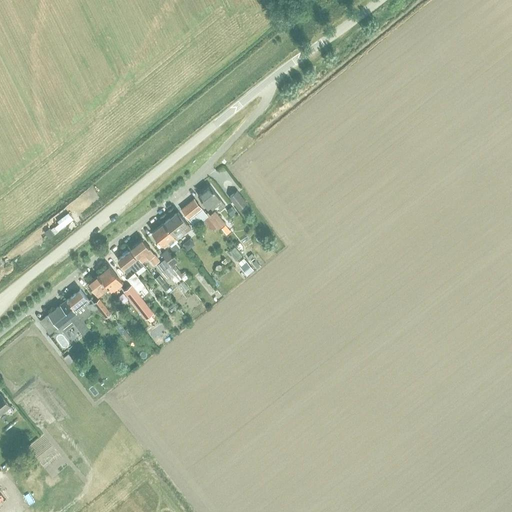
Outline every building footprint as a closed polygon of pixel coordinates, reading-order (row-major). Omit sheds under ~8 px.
[(216,206),(213,203),(215,202),(221,209),(225,205),(210,186),(199,195),(208,207),(210,206),(212,209),(216,206)] [(228,197),(238,210),(246,204),(237,191),(228,197)] [(215,229),(216,230),(220,227),(219,226),(218,226),(210,215),(208,217),(194,199),(181,209),(189,218),(193,224),(201,218),(212,232),(215,229)] [(60,216),(53,221),(55,225),(72,215),(68,207),(58,213),(60,216)] [(215,211),(210,215),(218,226),(219,226),(220,227),(225,224),(215,211)] [(178,212),(164,222),(176,238),(178,236),(175,233),(183,227),(186,232),(191,228),(187,223),(178,212)] [(176,238),(164,222),(152,232),(164,247),(176,238)] [(185,243),(193,239),(190,233),(182,237),(185,243)] [(131,249),(140,261),(142,262),(149,256),(154,264),(159,260),(143,239),(131,249)] [(235,247),(229,253),(236,261),(242,255),(235,247)] [(132,267),(135,271),(144,265),(142,262),(140,261),(139,261),(130,250),(118,259),(127,271),(132,267)] [(166,250),(162,253),(171,265),(178,260),(174,254),(171,256),(166,250)] [(156,266),(162,273),(171,265),(162,253),(160,255),(164,259),(156,266)] [(179,261),(178,260),(171,265),(182,278),(187,274),(184,270),(180,274),(173,265),(179,261)] [(246,261),(240,266),(247,275),(254,270),(246,261)] [(171,265),(162,273),(166,278),(169,276),(175,283),(182,278),(171,265)] [(98,275),(109,288),(111,290),(122,282),(109,266),(98,275)] [(208,291),(212,287),(195,268),(192,272),(208,291)] [(133,273),(127,277),(138,292),(144,287),(133,273)] [(109,288),(98,275),(88,283),(98,297),(109,288)] [(161,276),(157,280),(166,291),(170,287),(161,276)] [(132,284),(124,291),(146,319),(154,313),(132,284)] [(80,289),(67,300),(76,311),(83,319),(83,320),(91,314),(98,308),(94,303),(91,299),(89,300),(87,297),(86,297),(80,289)] [(98,308),(106,318),(111,314),(99,299),(94,303),(98,308)] [(76,311),(67,300),(41,320),(50,332),(55,329),(60,324),(62,326),(71,318),(83,334),(90,329),(83,319),(76,311)] [(170,324),(180,318),(174,308),(164,314),(170,324)] [(144,323),(147,327),(157,319),(153,315),(144,323)] [(159,319),(147,328),(151,334),(163,324),(159,319)] [(119,323),(114,326),(121,334),(126,331),(119,323)] [(126,331),(121,334),(126,341),(131,337),(126,331)] [(0,393),(0,414),(11,406),(1,393),(0,393)] [(21,502),(25,498),(9,479),(4,483),(21,502)]
